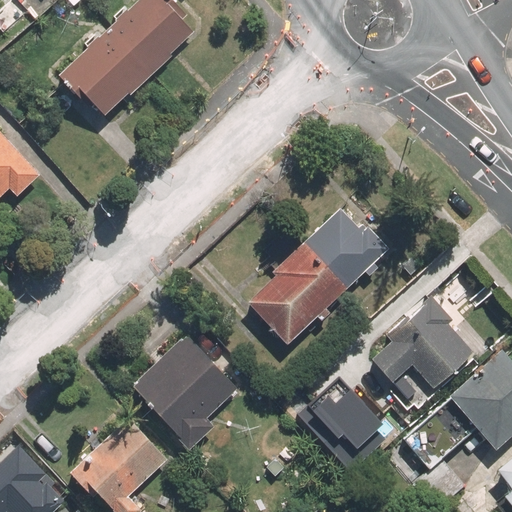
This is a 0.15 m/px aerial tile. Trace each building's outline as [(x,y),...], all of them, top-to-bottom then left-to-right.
[(33,12),(19,0),(12,0),(0,13),(0,22),(12,34),(33,12)] [(114,107),(198,29),(170,0),(148,0),(76,67),(114,107)] [(0,199),(15,185),(23,193),(45,173),(0,126),(0,199)] [(388,246),(348,206),(255,297),(296,338),(388,246)] [(399,374),(418,357),(439,381),(477,348),(433,299),(395,333),(399,337),(381,353),(399,374)] [(244,382),(194,332),(143,382),(193,432),(244,382)] [(352,344),(319,373),(342,399),(375,370),(352,344)] [(511,433),(511,350),(507,346),(458,387),(503,441),(511,433)] [(168,454),(132,417),(81,466),(117,503),(168,454)]
